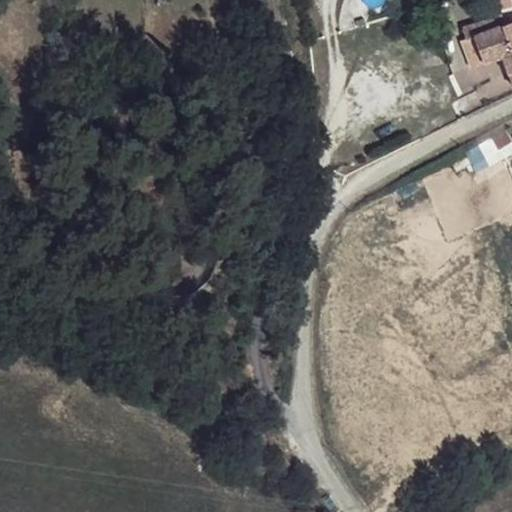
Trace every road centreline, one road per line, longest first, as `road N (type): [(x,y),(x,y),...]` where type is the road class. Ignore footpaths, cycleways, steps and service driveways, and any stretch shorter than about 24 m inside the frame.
road 1 (residential): [(305,405),(268,398),(253,358),(280,96),(264,0)]
road 2 (residential): [(305,405),(308,260),(321,221),(344,189),(511,107)]
